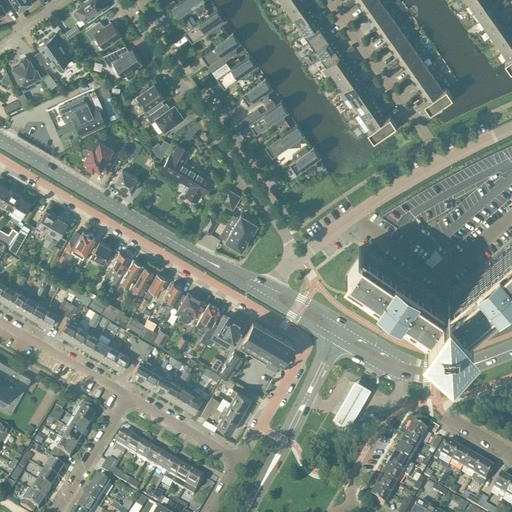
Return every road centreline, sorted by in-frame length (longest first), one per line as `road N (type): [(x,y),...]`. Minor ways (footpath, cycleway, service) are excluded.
road 1 (residential): [(0,158),(302,337)]
road 2 (residential): [(119,0),(298,257)]
road 3 (secondary): [(0,141),(199,257)]
road 4 (residential): [(353,216),(439,279),(511,218)]
road 5 (residential): [(330,0),(443,162)]
road 6 (tertiary): [(248,511),(334,340)]
road 7 (secondary): [(334,340),(407,377),(443,378),(489,359)]
road 8 (secondary): [(489,359),(420,364),(343,325)]
road 9 (residential): [(127,397),(0,323)]
road 10 (residential): [(238,462),(305,345),(302,337)]
road 11 (residential): [(56,511),(127,397)]
road 12 (residential): [(238,462),(127,397)]
